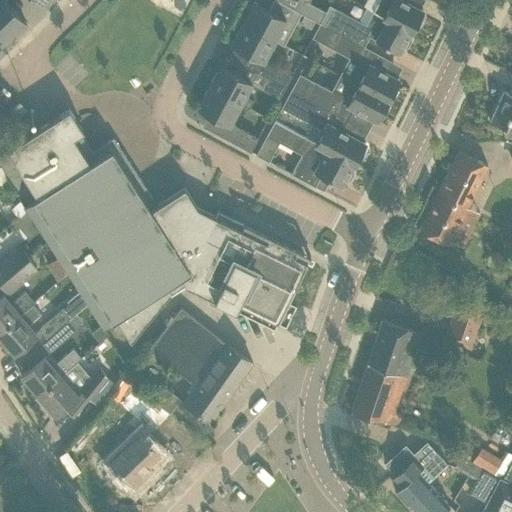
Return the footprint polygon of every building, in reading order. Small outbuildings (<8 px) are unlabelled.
[(0,0),(0,31),(8,40),(26,23),(3,0),(0,0)] [(303,0),(297,11),(319,22),(325,11),(304,0),(303,0)] [(376,0),(371,10),(411,31),(412,29),(414,30),(417,28),(420,22),(420,18),(418,17),(422,10),(404,0),(376,0)] [(243,19),(242,22),(273,39),(285,18),(253,1),(250,7),(247,6),(241,18),(243,19)] [(351,5),(346,14),(357,19),(361,11),(351,5)] [(363,46),(363,45),(369,35),(400,52),(400,51),(400,50),(402,47),(404,48),(407,45),(410,40),(410,36),(408,35),(410,31),(411,32),(411,31),(371,10),(365,23),(357,19),(346,14),(333,7),(324,24),(324,25),(363,46)] [(303,15),(299,23),(309,28),(314,20),(303,15)] [(242,63),(265,76),(284,86),(291,74),(263,59),(273,39),(242,22),(230,43),(248,53),(242,63)] [(358,62),(349,79),(387,100),(388,98),(391,100),(398,88),(395,86),(399,79),(374,66),(380,54),(363,45),(363,46),(324,25),(324,24),(319,22),(311,37),(358,62)] [(8,40),(0,31),(0,51),(8,44),(6,42),(8,40)] [(219,64),(208,85),(239,102),(248,107),(253,99),(244,95),(251,81),(219,64)] [(299,72),(290,89),(346,118),(351,108),(376,121),(380,114),(383,115),(389,104),(386,102),(387,100),(349,79),(341,93),(333,88),(332,90),(299,72)] [(284,86),(265,76),(258,88),(278,98),(284,86)] [(239,102),(208,85),(196,107),(228,123),(239,102)] [(322,129),(315,142),(314,143),(354,164),(355,162),(357,163),(359,160),(362,155),(363,151),(361,150),(365,143),(340,129),(346,118),(290,89),(280,107),(322,129)] [(504,127),(502,131),(511,135),(511,95),(502,91),(489,120),(504,127)] [(51,120),(5,149),(36,197),(24,204),(103,326),(114,319),(130,344),(131,342),(170,295),(171,294),(166,286),(180,277),(185,284),(235,309),(238,302),(277,321),(285,325),(295,304),(287,300),(306,261),(293,255),(295,250),(293,249),(294,247),(284,242),(282,244),(280,243),(281,241),(271,235),(270,238),(267,237),(265,241),(215,216),(213,215),(196,206),(184,187),(156,204),(113,137),(91,151),(80,133),(83,131),(75,118),(68,108),(51,120)] [(314,143),(315,142),(273,120),(265,135),(278,141),(282,134),(295,141),(292,149),(300,153),(290,173),(314,186),(319,177),(326,180),(327,178),(342,186),(342,184),(344,180),(346,181),(349,179),(352,173),(353,169),(351,168),(353,164),(354,164),(314,143)] [(227,139),(249,151),(257,137),(234,125),(227,139)] [(457,150),(418,229),(448,243),(468,204),(487,164),(457,150)] [(0,263),(0,265),(7,274),(28,256),(21,246),(0,263)] [(28,256),(7,274),(0,280),(0,283),(6,291),(15,284),(35,267),(28,256)] [(0,295),(0,329),(31,303),(32,304),(34,302),(24,291),(9,303),(1,294),(0,295)] [(456,301),(443,339),(470,348),(484,306),(473,302),(475,298),(459,293),(456,301)] [(31,303),(0,329),(0,338),(13,353),(35,333),(28,325),(41,313),(32,304),(31,303)] [(194,383),(182,401),(210,421),(252,361),(224,342),(180,307),(147,348),(177,372),(194,383)] [(39,328),(47,337),(48,338),(69,319),(62,308),(56,313),(39,328)] [(76,313),(69,319),(75,327),(83,322),(76,313)] [(350,411),(382,421),(397,424),(400,412),(387,408),(398,377),(405,380),(409,365),(417,368),(428,334),(381,318),(350,411)] [(48,338),(47,337),(42,342),(50,351),(67,336),(67,335),(75,328),(75,327),(69,319),(48,338)] [(47,352),(20,375),(21,376),(37,394),(64,371),(76,360),(81,357),(72,347),(55,362),(47,352)] [(37,394),(34,397),(43,408),(47,405),(54,413),(53,414),(54,414),(62,407),(73,416),(100,381),(105,374),(99,364),(90,376),(76,360),(64,371),(37,394)] [(150,397),(169,411),(179,398),(160,384),(150,397)] [(160,454),(146,440),(139,433),(110,462),(134,486),(148,473),(145,469),(160,454)] [(406,444),(386,463),(395,472),(391,476),(399,485),(394,490),(414,511),(441,511),(442,511),(449,505),(430,484),(426,480),(446,463),(426,441),(413,452),(406,444)] [(502,459),(481,446),(472,461),(483,469),(492,474),(502,459)] [(483,470),(483,469),(472,461),(461,455),(454,466),(477,480),(469,492),(483,500),(497,478),(483,470)] [(511,511),(511,476),(508,484),(498,478),(479,511),(511,511)]
